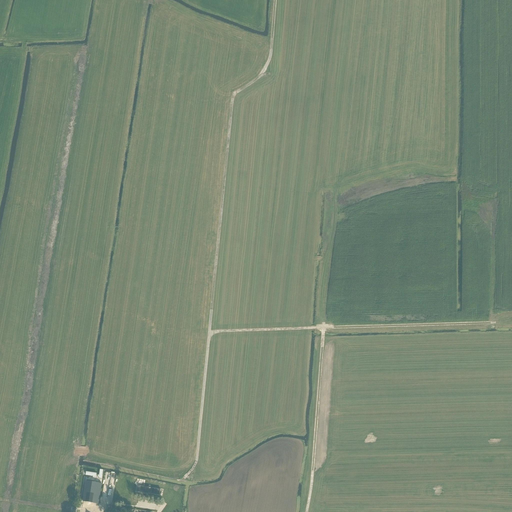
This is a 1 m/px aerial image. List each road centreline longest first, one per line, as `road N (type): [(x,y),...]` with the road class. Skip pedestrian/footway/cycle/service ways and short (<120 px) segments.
road 1 (track): [(158,511),(195,461),(232,97),(264,70),(275,0)]
road 2 (track): [(208,332),(495,322)]
